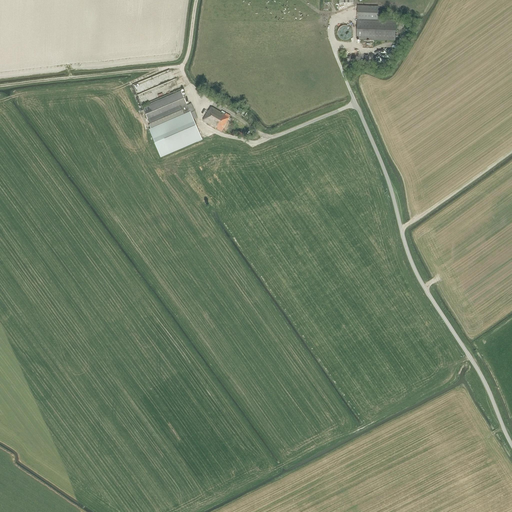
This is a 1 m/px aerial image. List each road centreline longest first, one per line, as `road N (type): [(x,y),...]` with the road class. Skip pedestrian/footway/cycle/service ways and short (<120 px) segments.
road 1 (unclassified): [(511,445),(410,260),(351,93)]
road 2 (track): [(0,85),(180,66)]
